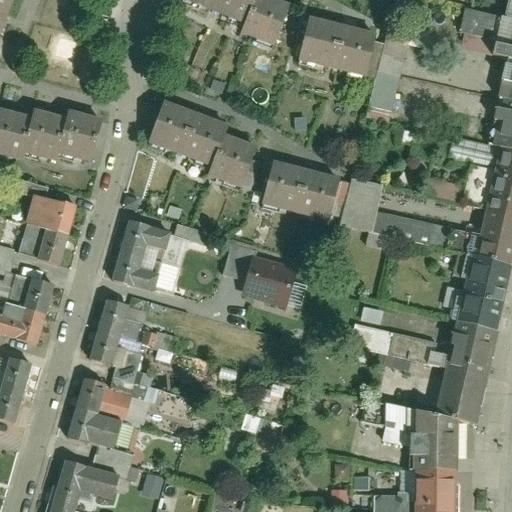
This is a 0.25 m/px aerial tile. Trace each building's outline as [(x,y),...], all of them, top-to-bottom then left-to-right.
[(0,0),(0,33),(12,0),(0,0)] [(198,0),(246,20),(242,31),(273,44),(291,1),(288,0),(198,0)] [(374,78),(384,36),(308,17),(297,59),(374,78)] [(468,418),(511,240),(511,21),(480,162),(490,165),(472,240),(428,230),(430,220),(366,205),(359,233),(467,258),(445,353),(383,339),(386,326),(343,316),(336,346),(441,370),(431,411),(360,394),(351,434),(410,446),(404,496),(379,495),(378,511),(452,511),(453,415),(468,418)] [(228,131),(231,122),(168,99),(152,140),(221,165),(216,179),(246,190),(263,144),(228,131)] [(59,155),(92,164),(103,124),(68,115),(66,123),(34,114),(32,122),(0,113),(0,155),(23,162),(25,154),(58,162),(59,155)] [(338,220),(348,179),(280,162),(270,203),(338,220)] [(426,179),(422,195),(451,203),(455,187),(426,179)] [(76,200),(50,193),(34,253),(61,260),(76,200)] [(166,224),(127,213),(108,277),(147,288),(166,224)] [(0,275),(7,277),(14,251),(0,247),(0,275)] [(242,297),(287,309),(298,270),(252,258),(242,297)] [(54,282),(13,271),(1,313),(0,312),(0,332),(37,343),(54,282)] [(104,359),(121,298),(103,293),(87,354),(104,359)] [(0,418),(17,423),(35,360),(5,352),(0,370),(0,418)] [(104,390),(79,384),(65,439),(118,453),(127,420),(98,413),(104,390)] [(122,476),(63,457),(45,511),(74,511),(78,501),(110,511),(122,476)]
